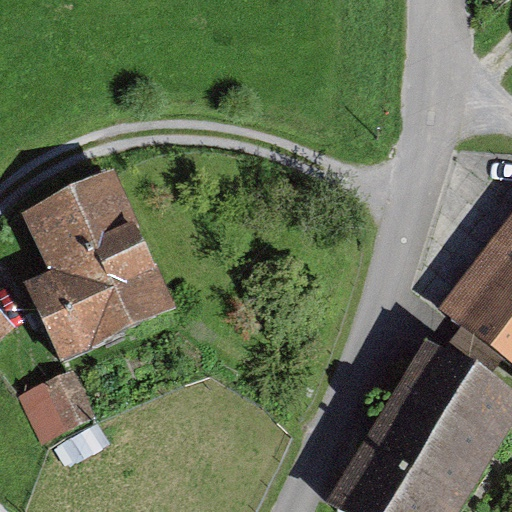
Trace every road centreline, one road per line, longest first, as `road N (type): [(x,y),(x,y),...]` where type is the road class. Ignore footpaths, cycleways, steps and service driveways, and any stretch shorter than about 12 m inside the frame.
road 1 (track): [(0,223),(39,193),(203,141),(301,159),(417,197)]
road 2 (unclassified): [(437,103),(375,340),(297,511)]
